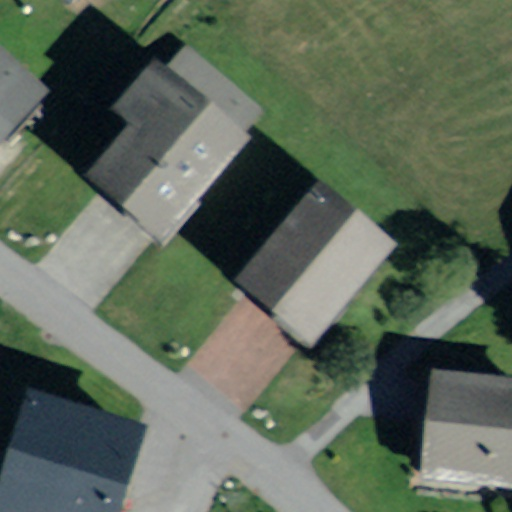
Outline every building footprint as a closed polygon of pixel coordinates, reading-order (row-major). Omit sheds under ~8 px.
[(144,138),(109,176),(163,226),(262,119),(187,51),(124,120),(132,127),(144,138)] [(0,72),(0,131),(12,118),(30,98),(0,72)] [(326,205),(254,292),(311,338),(382,252),(326,205)] [(511,379),(435,373),(426,470),(510,478),(511,456),(511,379)] [(35,410),(6,511),(114,511),(118,500),(135,439),(35,410)]
